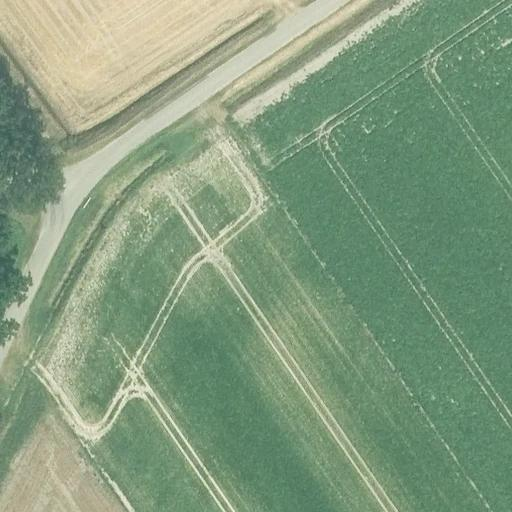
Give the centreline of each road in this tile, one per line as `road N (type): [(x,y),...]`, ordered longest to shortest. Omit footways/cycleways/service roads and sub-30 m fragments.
road 1 (unclassified): [(67,192),(339,0)]
road 2 (unclassified): [(0,334),(67,192)]
